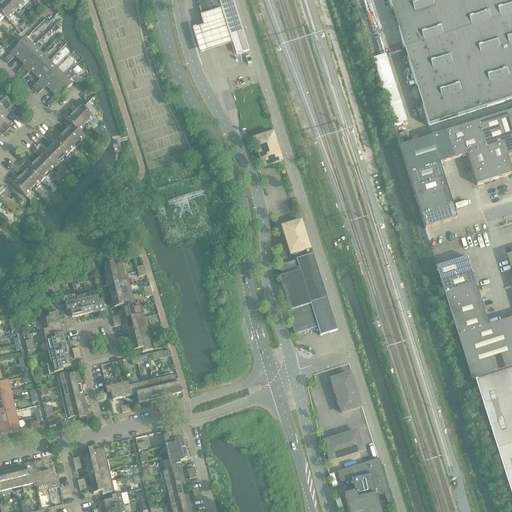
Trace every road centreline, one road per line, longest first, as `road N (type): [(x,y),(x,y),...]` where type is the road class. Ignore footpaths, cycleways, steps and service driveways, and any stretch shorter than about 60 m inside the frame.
road 1 (tertiary): [(159,0),(176,70),(243,206),(251,302),(272,375)]
road 2 (tertiary): [(292,371),(268,287),(260,205),(194,68),(177,0)]
road 3 (track): [(371,163),(322,0)]
road 4 (tertiary): [(329,511),(292,371)]
road 5 (residential): [(272,375),(154,420)]
road 6 (tertiary): [(277,391),(313,511)]
road 7 (residential): [(0,158),(40,116),(0,65)]
